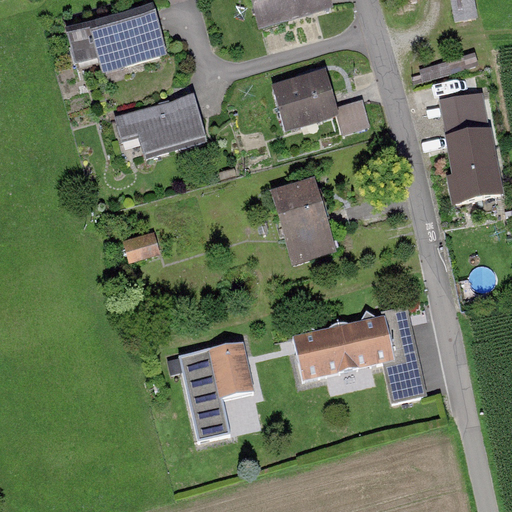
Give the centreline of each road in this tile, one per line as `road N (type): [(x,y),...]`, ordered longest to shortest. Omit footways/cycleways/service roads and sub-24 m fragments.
road 1 (residential): [(492,511),(416,169),(368,0)]
road 2 (unknown): [(378,32),(511,24)]
